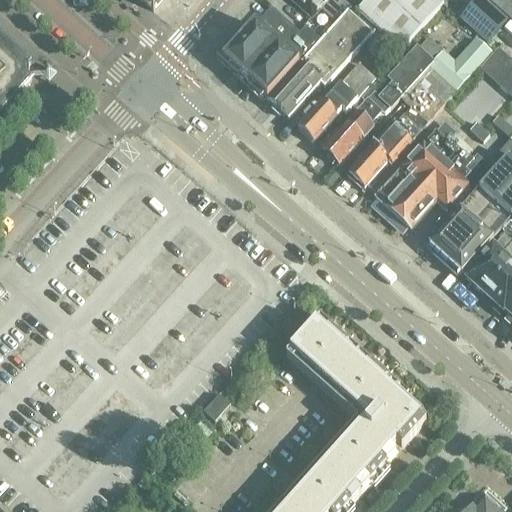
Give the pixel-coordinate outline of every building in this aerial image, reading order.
[(137,0),(153,14),(165,0),(137,0)] [(285,0),(311,23),(320,13),(335,27),(350,10),(351,10),(340,0),(327,0),(327,2),(324,0),(285,0)] [(421,32),(385,0),(367,0),(369,2),(356,16),(376,33),(400,55),(421,32)] [(385,0),(421,32),(443,8),(434,0),(385,0)] [(511,0),(484,0),(511,24),(511,0)] [(324,38),(266,102),(288,122),(320,86),(325,91),(376,33),(356,16),(350,10),(335,27),(325,39),(324,38)] [(223,63),(245,83),(293,30),(272,11),(256,28),(255,27),(223,63)] [(293,30),(245,83),(266,102),(324,38),(316,31),(312,35),(306,30),(300,36),(293,30)] [(369,129),(380,117),(387,117),(401,102),(404,104),(428,77),(452,99),(453,98),(452,98),(497,50),(501,46),(484,32),(454,64),(442,53),(429,41),(390,85),(383,79),(362,102),(366,106),(332,144),(328,140),(319,150),(323,154),(322,155),(339,170),(373,132),(369,129)] [(0,115),(26,87),(19,80),(26,72),(27,73),(29,72),(0,46),(0,42),(4,38),(0,33),(0,115)] [(497,50),(478,71),(488,80),(507,59),(497,50)] [(511,63),(507,59),(488,80),(497,88),(511,71),(511,63)] [(345,112),(344,111),(345,109),(349,113),(376,83),(358,68),(331,99),(323,108),(320,106),(297,132),(313,146),(345,112)] [(511,71),(497,88),(506,97),(511,90),(511,71)] [(444,108),(452,99),(428,77),(404,104),(402,105),(403,106),(402,108),(409,114),(404,119),(403,118),(393,129),(391,127),(383,136),(379,140),(380,141),(348,177),(364,192),(383,171),(388,166),(389,167),(390,167),(427,127),(426,127),(444,108)] [(454,176),(462,167),(468,160),(467,159),(472,153),(459,141),(454,147),(449,143),(454,139),(444,130),(439,137),(435,133),(422,148),(399,173),(374,200),(385,210),(410,233),(436,206),(453,221),(494,176),(476,161),(464,174),(469,178),(463,184),(454,176)] [(501,233),(511,221),(511,156),(508,161),(494,176),(453,221),(428,249),(460,279),(501,233)] [(127,159),(0,295),(0,461),(54,511),(75,511),(273,287),(127,159)] [(473,293),(480,299),(482,301),(511,269),(511,221),(501,233),(506,237),(473,273),(475,275),(467,284),(475,291),(473,293)] [(511,269),(482,301),(493,311),(495,309),(501,315),(511,302),(511,269)] [(511,302),(501,315),(502,316),(504,313),(511,320),(511,302)] [(287,511),(347,511),(396,458),(391,454),(396,448),(402,453),(427,425),(398,398),(401,395),(320,323),(290,357),(366,425),(287,511)] [(204,416),(215,426),(230,409),(219,399),(204,416)] [(474,509),(470,511),(501,511),(486,498),(475,510),(474,509)]
